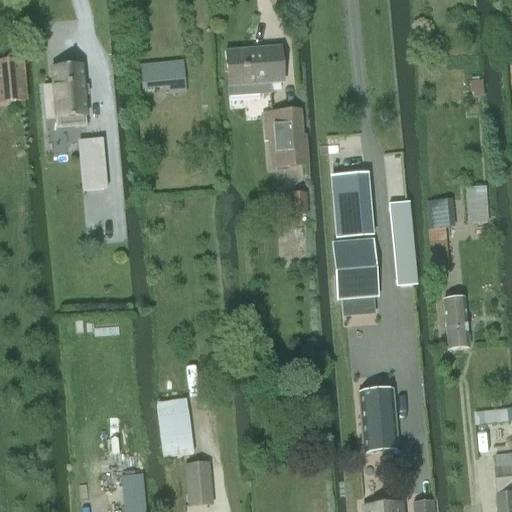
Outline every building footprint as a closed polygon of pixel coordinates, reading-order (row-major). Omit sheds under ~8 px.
[(280,51),(226,54),(228,88),(226,88),(227,99),(271,96),(270,85),(282,85),(280,51)] [(0,61),(0,86),(25,84),(23,59),(0,61)] [(185,88),(182,62),(139,67),(141,92),(185,88)] [(52,87),(42,88),(44,106),(53,105),(56,131),(85,128),(84,119),(85,118),(80,67),(50,70),(52,87)] [(470,82),(471,99),(483,98),(482,81),(479,81),(478,78),(471,78),(471,82),(470,82)] [(0,105),(24,104),(27,103),(25,84),(0,86),(0,105)] [(262,143),(269,142),(271,169),(309,167),(306,138),(303,139),(301,111),(260,115),(262,143)] [(83,169),(80,170),(82,193),(105,191),(101,141),(81,142),(83,169)] [(332,176),(338,238),(376,234),(370,173),(332,176)] [(485,187),(465,189),(468,225),(488,223),(485,187)] [(426,203),(428,232),(445,230),(454,228),(451,201),(426,203)] [(398,290),(414,288),(407,209),(391,210),(398,290)] [(449,262),(445,230),(428,232),(435,281),(447,280),(445,262),(449,262)] [(378,242),(338,246),(344,301),(384,297),(378,242)] [(469,350),(464,300),(444,302),(449,351),(469,350)] [(359,397),(364,457),(396,454),(391,395),(359,397)] [(185,401),(156,405),(163,460),(192,456),(185,401)] [(474,414),(475,427),(501,425),(500,412),(474,414)] [(511,511),(511,455),(495,457),(497,472),(498,481),(496,481),(498,511),(511,511)] [(207,466),(184,468),(187,508),(211,506),(207,466)]
